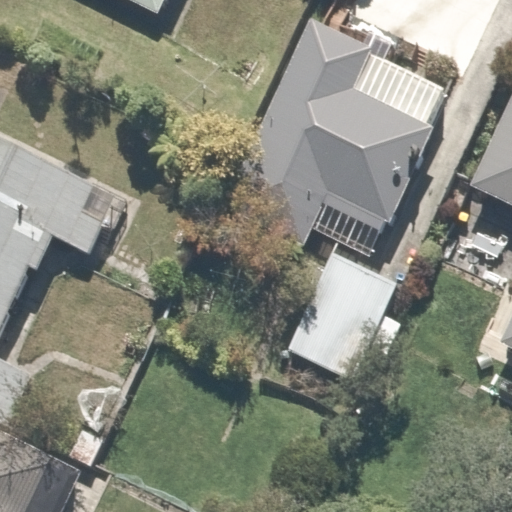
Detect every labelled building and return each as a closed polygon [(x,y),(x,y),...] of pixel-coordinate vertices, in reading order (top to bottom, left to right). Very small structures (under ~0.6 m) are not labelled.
[(105,0),(158,26),(170,0),(105,0)] [(390,228),(438,137),(353,94),(373,55),(311,23),(216,208),(305,254),(333,199),(390,228)] [(511,103),(470,189),(511,208),(511,103)] [(125,198),(0,138),(0,345),(50,242),(94,263),(125,198)] [(384,280),(323,250),(275,350),(336,379),(384,280)] [(35,511),(59,460),(0,432),(0,511),(35,511)]
